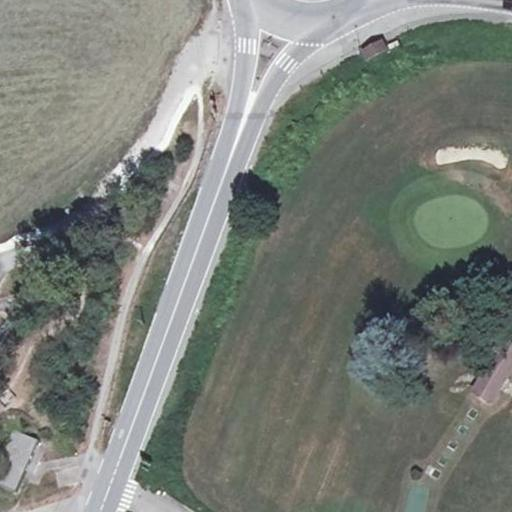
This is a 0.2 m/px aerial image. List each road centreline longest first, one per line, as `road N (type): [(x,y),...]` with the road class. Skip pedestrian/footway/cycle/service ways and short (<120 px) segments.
road 1 (secondary): [(103,511),(238,132)]
road 2 (secondary): [(238,132),(319,22)]
road 3 (secondary): [(255,2),(238,132)]
